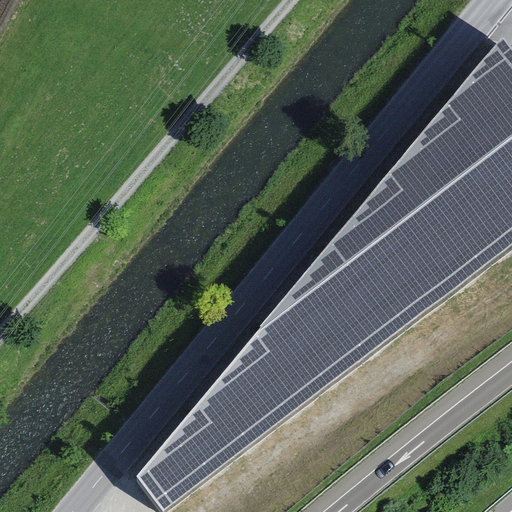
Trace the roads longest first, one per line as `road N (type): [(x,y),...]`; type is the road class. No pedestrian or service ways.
road 1 (unclassified): [(74,511),(492,0)]
road 2 (track): [(295,0),(59,278),(0,336)]
road 3 (motorway): [(511,372),(342,511)]
